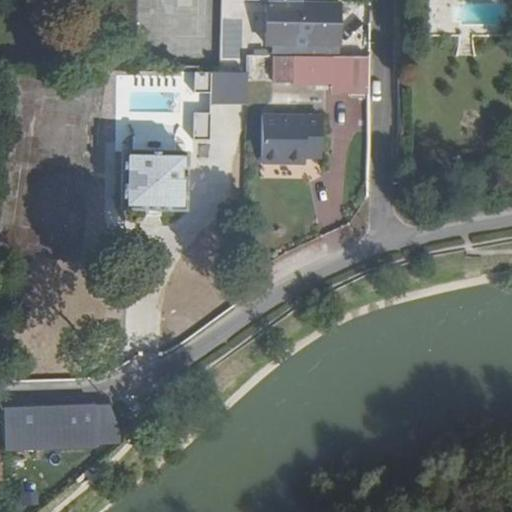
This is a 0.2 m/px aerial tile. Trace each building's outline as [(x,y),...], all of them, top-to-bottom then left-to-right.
[(220,0),(221,24),(253,24),(253,0),(220,0)] [(509,0),(428,0),(428,28),(508,32),(509,0)] [(298,3),(264,3),(264,48),(336,47),(337,3),(298,3)] [(325,94),(361,94),(361,59),(326,59),(325,94)] [(247,104),(248,72),(220,71),(219,103),(247,104)] [(259,166),(293,166),(293,160),(320,160),(321,119),(260,119),(259,166)] [(122,209),(185,210),(185,155),(123,153),(122,209)] [(91,443),(89,405),(66,407),(67,445),(91,443)] [(33,408),(19,409),(21,448),(48,446),(47,407),(33,408)] [(48,446),(67,445),(66,407),(47,407),(48,446)] [(19,409),(1,409),(4,449),(21,448),(19,409)]
